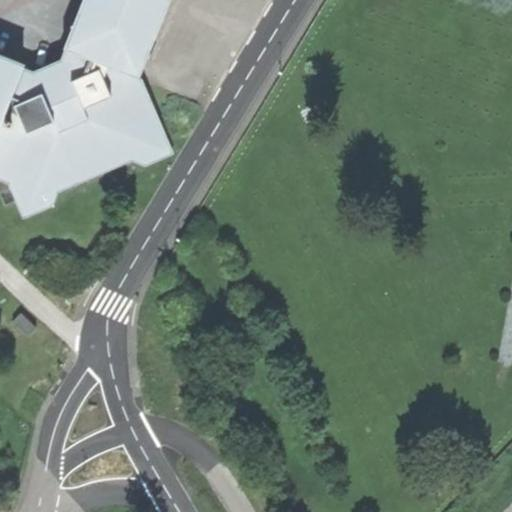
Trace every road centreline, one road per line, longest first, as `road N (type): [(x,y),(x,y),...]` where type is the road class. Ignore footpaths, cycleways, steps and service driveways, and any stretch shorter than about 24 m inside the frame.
road 1 (unclassified): [(94,357),(124,279),(298,0)]
road 2 (unclassified): [(37,511),(57,428),(94,357)]
road 3 (residential): [(94,357),(0,268)]
